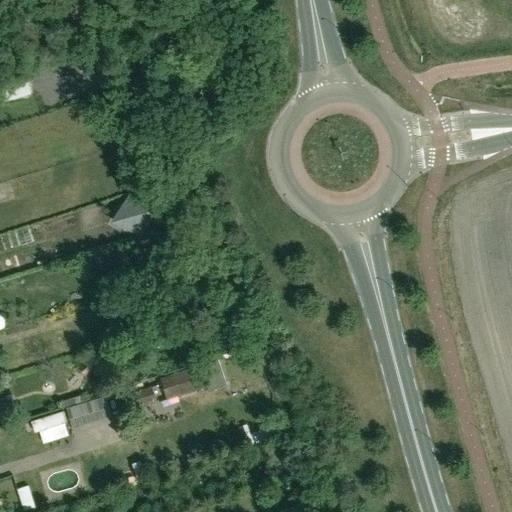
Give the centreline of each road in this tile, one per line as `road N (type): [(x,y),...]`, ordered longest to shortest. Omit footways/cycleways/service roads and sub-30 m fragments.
road 1 (track): [(336,511),(180,169)]
road 2 (primary): [(373,284),(434,511)]
road 3 (primary): [(314,98),(291,116),(279,158),(297,197),(337,214)]
